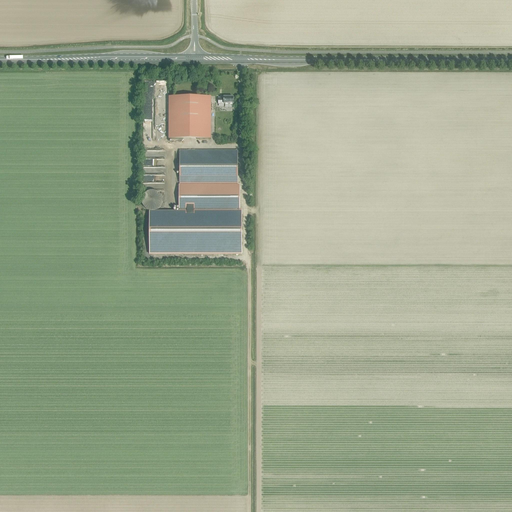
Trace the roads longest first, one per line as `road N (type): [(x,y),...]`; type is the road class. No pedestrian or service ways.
road 1 (primary): [(511,60),(279,60)]
road 2 (primary): [(35,59),(194,61)]
road 3 (primary): [(190,55),(35,59)]
